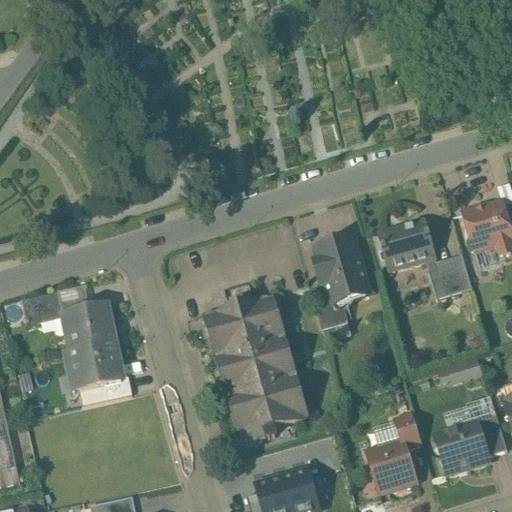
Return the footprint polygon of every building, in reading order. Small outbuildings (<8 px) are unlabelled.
[(476,27),(454,33),(467,83),(489,77),(476,27)] [(502,207),(464,218),(475,255),(496,249),(498,257),(503,260),(511,257),(511,255),(511,247),(511,244),(511,240),(503,211),(502,207)] [(511,208),(503,211),(511,240),(511,208)] [(425,225),(378,239),(388,275),(426,265),(435,262),(436,262),(425,225)] [(354,242),(316,253),(320,265),(315,267),(321,289),(326,287),(331,305),(332,308),(342,305),(369,297),(354,242)] [(464,266),(438,273),(435,262),(426,265),(429,276),(428,276),(436,304),(472,294),(464,266)] [(57,296),(21,304),(26,330),(61,322),(61,320),(62,320),(57,296)] [(262,306),(207,322),(241,439),(253,435),(256,445),(275,440),(272,430),(305,420),(271,303),(269,304),(270,307),(263,309),(262,306)] [(342,305),(332,308),(331,305),(315,309),(322,335),(348,327),(342,305)] [(112,346),(104,311),(62,320),(61,320),(61,322),(68,356),(112,346)] [(68,356),(63,357),(68,380),(74,378),(78,397),(121,387),(119,381),(112,346),(68,356)] [(121,387),(78,397),(81,411),(131,399),(127,379),(119,381),(121,387)] [(0,493),(19,489),(0,403),(0,493)] [(412,418),(395,423),(402,446),(403,446),(406,454),(422,448),(412,418)] [(496,420),(477,426),(488,460),(507,454),(496,420)] [(477,426),(435,439),(436,443),(433,447),(435,454),(440,455),(447,478),(489,464),(488,460),(477,426)] [(402,446),(383,452),(385,457),(369,462),(372,473),(369,479),(375,482),(376,483),(384,488),(387,496),(416,487),(406,454),(403,446),(402,446)] [(289,511),(319,511),(307,470),(280,478),(289,511)] [(259,511),(289,511),(280,478),(252,486),(259,511)] [(130,511),(129,502),(90,510),(90,511),(130,511)]
